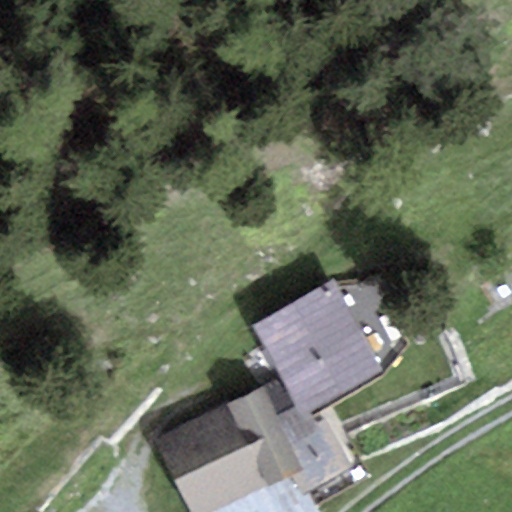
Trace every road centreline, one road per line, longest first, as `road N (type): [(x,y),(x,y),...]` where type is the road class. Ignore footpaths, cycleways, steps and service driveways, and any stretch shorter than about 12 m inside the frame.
road 1 (track): [(511,406),(400,472),(355,511)]
road 2 (track): [(131,511),(123,493),(131,460),(149,429),(194,394)]
